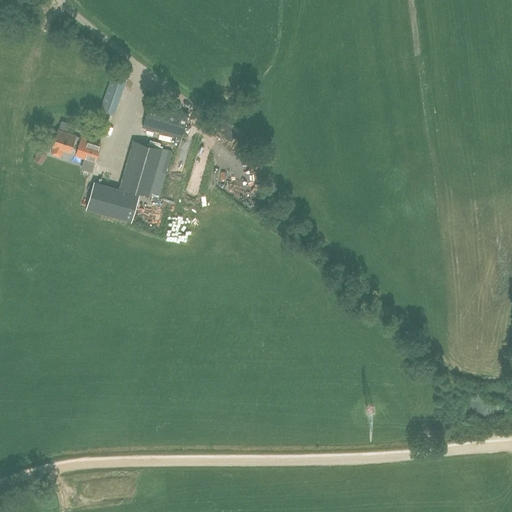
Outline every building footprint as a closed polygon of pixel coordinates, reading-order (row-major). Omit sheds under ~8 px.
[(114,114),(126,81),(112,76),(100,109),(114,114)] [(181,137),(188,113),(150,102),(143,126),(181,137)] [(76,153),(81,137),(58,130),(53,145),(54,146),(52,153),(61,156),(63,149),(76,153)] [(101,144),(81,137),(76,153),(75,155),(95,162),(101,144)] [(138,142),(124,188),(148,195),(161,149),(138,142)] [(49,155),(41,150),(35,159),(43,164),(49,155)] [(76,163),(70,189),(88,194),(93,174),(89,173),(91,166),(76,163)]
